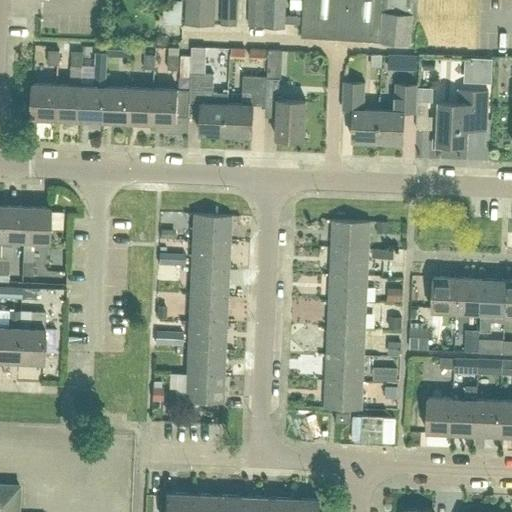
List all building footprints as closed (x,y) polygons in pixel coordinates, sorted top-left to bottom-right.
[(184,19),(183,0),(166,0),(168,19),(184,19)] [(186,0),(186,24),(214,25),(214,0),(186,0)] [(222,0),(222,25),(236,26),(237,0),(222,0)] [(249,0),(249,26),(263,27),(263,0),(249,0)] [(265,0),(265,27),(285,27),(285,0),(265,0)] [(303,0),(301,36),(380,39),(410,44),(413,15),(413,14),(383,12),(384,0),(303,0)] [(413,14),(413,15),(417,15),(417,0),(384,0),(383,12),(413,14)] [(71,84),(57,84),(56,119),(80,120),(83,64),(84,44),(64,43),(64,50),(72,51),(71,84)] [(231,55),(244,56),(245,47),(232,46),(231,55)] [(49,48),(48,63),(58,64),(59,49),(49,48)] [(250,58),(266,59),(267,49),(250,49),(250,58)] [(83,64),(80,120),(104,121),(106,86),(107,52),(96,51),(95,64),(83,64)] [(155,53),(145,53),(144,67),(155,67),(155,53)] [(178,68),(179,54),(169,54),(168,68),(178,68)] [(180,54),(180,71),(191,72),(191,55),(180,54)] [(278,99),(279,83),(279,77),(278,77),(278,69),(267,69),(265,110),(277,111),(276,137),(304,138),(306,100),(278,99)] [(190,90),(190,97),(202,97),(202,101),(201,101),(200,133),(226,134),(227,102),(212,102),(214,74),(191,73),(190,90)] [(242,103),(227,102),(226,134),(252,135),(253,104),(252,104),(253,99),(265,100),(266,77),(244,76),(242,103)] [(378,141),(379,109),(364,108),(365,82),(344,81),(343,103),(355,104),(353,140),(378,141)] [(57,84),(33,82),(31,117),(56,119),(57,84)] [(395,109),(379,109),(378,141),(403,142),(405,106),(416,106),(417,84),(396,84),(395,109)] [(130,87),(106,86),(104,121),(128,122),(130,87)] [(130,87),(128,122),(152,123),(154,88),(130,87)] [(190,90),(154,88),(152,123),(177,124),(177,117),(189,117),(190,97),(190,90)] [(487,129),(488,91),(459,89),(459,102),(439,102),(438,133),(434,133),(434,147),(448,148),(448,144),(467,145),(468,129),(487,129)] [(23,241),(25,205),(1,204),(0,219),(0,272),(7,273),(8,258),(11,259),(12,240),(22,240),(23,241)] [(23,241),(22,240),(21,273),(32,274),(33,241),(48,242),(49,207),(25,205),(23,241)] [(192,212),(191,240),(230,241),(231,214),(192,212)] [(370,247),(371,220),(332,218),(331,246),(370,247)] [(228,268),(230,241),(191,240),(190,266),(228,268)] [(369,274),(370,247),(331,246),(330,272),(369,274)] [(184,252),(159,251),(158,263),(184,264),(184,252)] [(189,285),(189,293),(227,294),(228,268),(190,266),(190,267),(178,266),(177,285),(189,285)] [(330,272),(328,299),(367,301),(369,274),(330,272)] [(457,312),(458,276),(434,275),(432,310),(457,312)] [(458,276),(457,312),(481,313),(482,277),(458,276)] [(491,313),(505,314),(506,278),(482,277),(481,313),(491,313)] [(0,295),(21,297),(21,287),(0,285),(0,295)] [(34,292),(34,307),(43,307),(44,293),(34,292)] [(226,321),(227,294),(189,293),(188,319),(226,321)] [(366,327),(367,301),(328,299),(327,326),(366,327)] [(8,312),(0,312),(0,360),(18,361),(20,309),(8,309),(8,312)] [(45,311),(20,309),(18,361),(42,362),(45,311)] [(225,348),(226,321),(188,319),(187,346),(225,348)] [(365,354),(366,327),(327,326),(326,352),(365,354)] [(490,349),(506,348),(504,327),(489,327),(490,349)] [(156,331),(156,344),(182,345),(183,332),(156,331)] [(430,349),(455,350),(456,334),(437,334),(437,338),(431,338),(430,349)] [(410,348),(430,349),(431,338),(410,337),(410,348)] [(187,346),(186,373),(224,374),(225,348),(187,346)] [(364,381),(365,354),(326,352),(325,379),(364,381)] [(440,367),(454,367),(455,356),(440,355),(440,367)] [(479,357),(455,356),(454,367),(478,368),(479,357)] [(501,379),(502,369),(502,358),(484,357),(484,364),(491,364),(491,379),(501,379)] [(223,402),(224,374),(186,373),(184,400),(223,402)] [(363,408),(364,381),(325,379),(324,406),(363,408)] [(451,432),(453,397),(428,396),(427,431),(451,432)] [(475,434),(477,398),(453,397),(451,432),(475,434)] [(477,398),(475,434),(499,435),(501,399),(477,398)] [(511,399),(501,399),(499,435),(511,435),(511,399)] [(336,410),(336,419),(336,423),(350,423),(350,411),(336,410)] [(0,511),(17,511),(18,484),(0,483),(0,511)] [(189,511),(191,493),(165,492),(164,511),(189,511)] [(215,511),(216,494),(191,493),(189,511),(215,511)] [(215,511),(240,511),(241,496),(216,494),(215,511)] [(265,511),(266,497),(241,496),(240,511),(265,511)] [(291,511),(292,498),(266,497),(265,511),(291,511)] [(316,511),(317,499),(292,498),(291,511),(316,511)]
